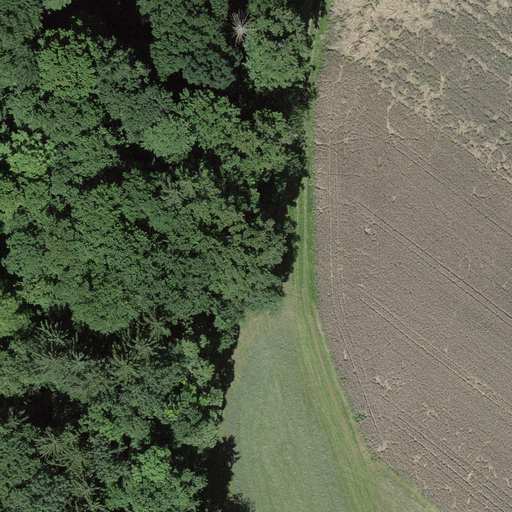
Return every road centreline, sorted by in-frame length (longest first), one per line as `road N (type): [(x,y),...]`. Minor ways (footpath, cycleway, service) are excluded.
road 1 (track): [(377,511),(328,388),(306,288),(300,125),(318,0)]
road 2 (track): [(40,0),(0,124)]
